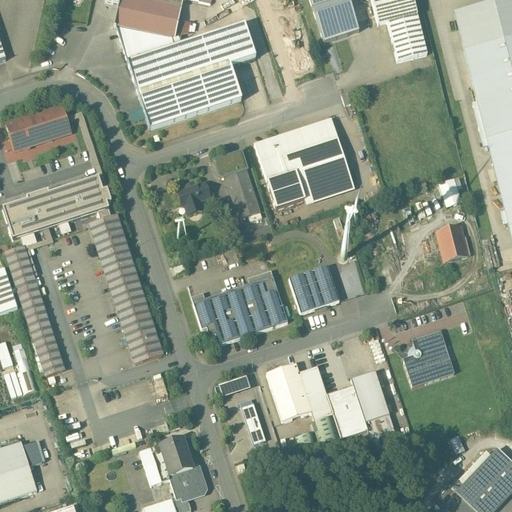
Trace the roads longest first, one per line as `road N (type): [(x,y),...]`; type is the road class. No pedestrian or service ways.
road 1 (unclassified): [(122,165),(191,376)]
road 2 (unclassified): [(122,165),(320,100)]
road 3 (unclassified): [(191,376),(387,312)]
road 4 (unclassified): [(0,98),(52,83),(80,89),(108,122),(122,165)]
road 5 (unclassified): [(191,376),(236,511)]
